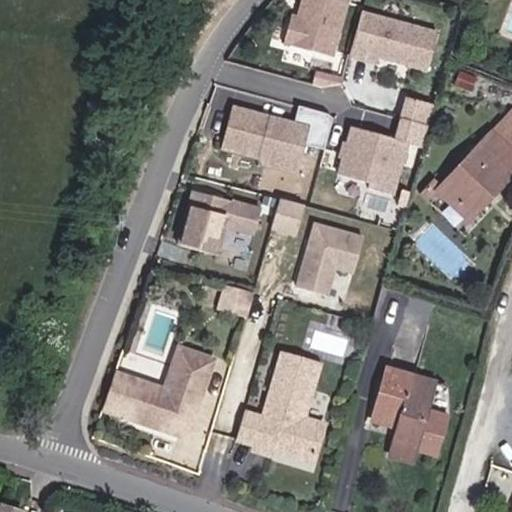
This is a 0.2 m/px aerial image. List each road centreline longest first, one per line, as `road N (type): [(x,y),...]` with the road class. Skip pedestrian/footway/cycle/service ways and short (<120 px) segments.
road 1 (residential): [(31,452),(136,166),(200,63),(257,0)]
road 2 (unclassified): [(199,511),(31,452)]
